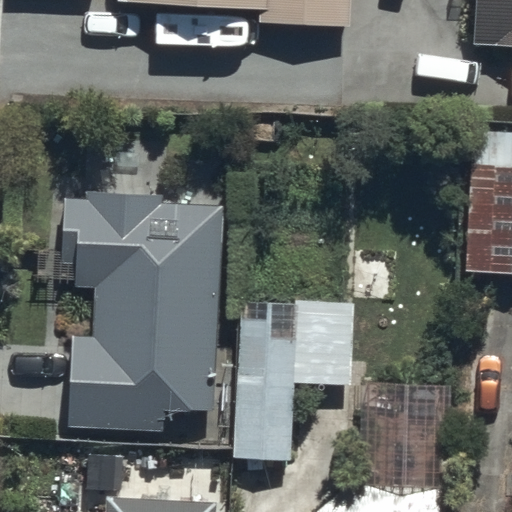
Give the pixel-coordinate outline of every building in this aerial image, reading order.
[(244,0),(255,0),(255,18),(348,22),(349,0),(244,0)] [(511,0),(469,0),(468,33),(511,35),(511,0)] [(511,267),(511,134),(472,133),(469,266),(511,267)] [(213,408),(220,201),(162,198),(163,187),(82,184),(82,192),(63,191),(60,279),(95,280),(93,335),(71,334),(68,423),(166,427),(167,407),(213,408)] [(241,290),(241,298),(233,456),(284,459),(288,378),(350,381),(355,295),(241,290)] [(177,498),(105,495),(104,511),(215,511),(218,454),(180,452),(177,498)]
